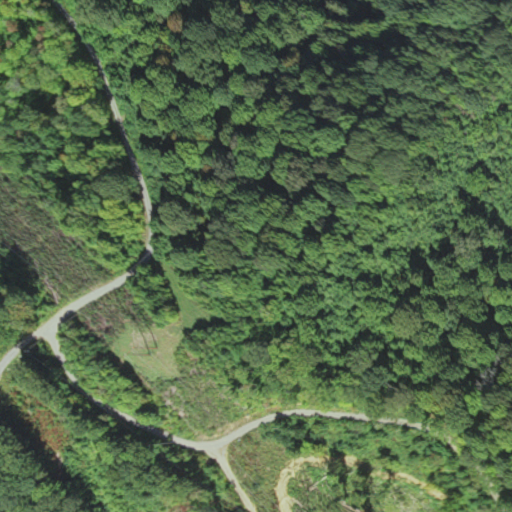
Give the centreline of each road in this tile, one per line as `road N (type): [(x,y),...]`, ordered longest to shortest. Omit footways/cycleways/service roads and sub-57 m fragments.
road 1 (residential): [(0,370),(19,347),(142,261),(151,245),(152,216),(108,86),(53,0)]
road 2 (track): [(504,511),(474,466),(401,425),(285,414),(245,426),(208,451)]
road 3 (residential): [(252,511),(208,451),(93,398),(46,327)]
